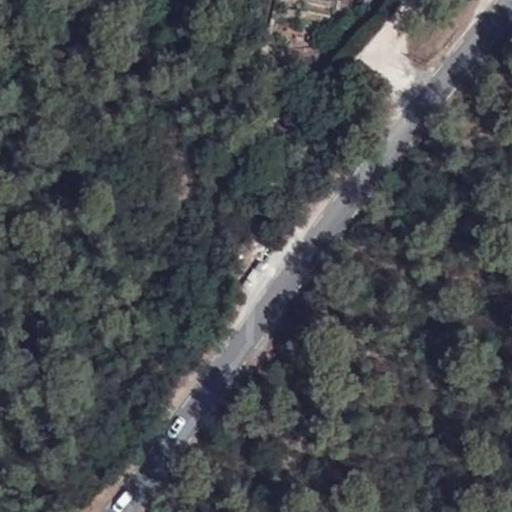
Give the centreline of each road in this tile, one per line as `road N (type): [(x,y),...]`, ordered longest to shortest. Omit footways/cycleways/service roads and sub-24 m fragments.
road 1 (tertiary): [(125,511),(438,110)]
road 2 (residential): [(438,110),(413,95),(393,67),(398,38),(429,0)]
road 3 (tertiary): [(438,110),(511,15)]
